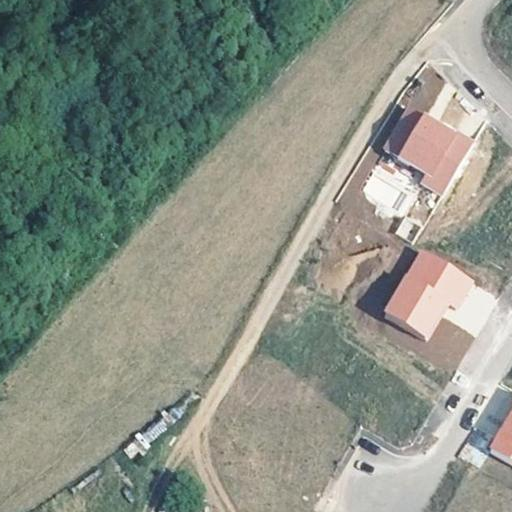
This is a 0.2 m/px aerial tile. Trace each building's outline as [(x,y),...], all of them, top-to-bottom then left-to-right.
[(409,116),(384,157),(426,182),(422,190),(442,202),(453,184),(470,155),(473,149),(456,139),(454,144),(424,126),(425,125),(409,116)] [(492,168),(470,155),(453,184),(475,197),(472,202),(504,221),(511,207),(511,175),(505,172),(504,174),(492,168)] [(494,165),(492,168),(504,174),(505,172),(494,165)] [(365,188),(382,200),(389,190),(372,178),(365,188)] [(397,243),(413,252),(422,237),(405,228),(397,243)] [(472,289),(423,260),(385,324),(425,348),(446,312),(455,317),(472,289)] [(412,393),(427,367),(375,337),(367,350),(344,337),(324,372),(341,382),(336,389),(394,423),(407,402),(402,399),(407,391),(412,393)] [(338,420),(281,387),(269,407),(291,420),(283,434),(265,464),(300,484),(316,458),(312,455),(317,447),(321,449),(338,420)] [(458,456),(477,468),(487,452),(484,450),(511,406),(495,396),(458,456)] [(291,420),(269,407),(261,421),(283,434),(291,420)] [(511,424),(491,459),(511,470),(511,424)] [(312,455),(316,458),(321,449),(317,447),(312,455)]
